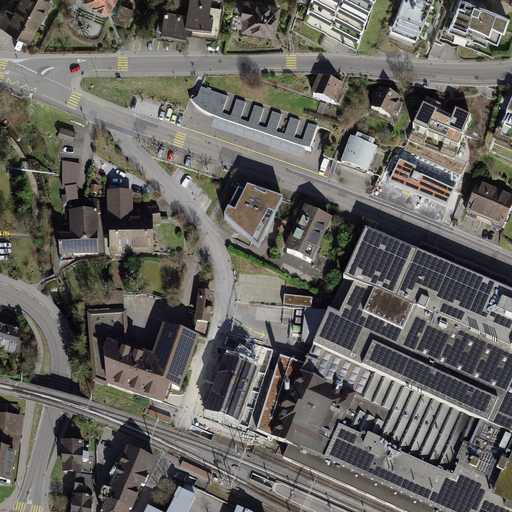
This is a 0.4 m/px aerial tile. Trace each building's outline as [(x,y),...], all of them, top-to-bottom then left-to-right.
[(52,3),(47,0),(21,0),(14,14),(7,10),(0,22),(0,25),(31,42),(52,3)] [(116,0),(86,0),(85,2),(96,7),(95,9),(110,15),(116,0)] [(191,0),(189,17),(186,32),(220,37),(225,10),(212,8),(213,0),(191,0)] [(313,0),(305,23),(360,50),(379,0),(313,0)] [(436,0),(403,0),(388,40),(416,52),(436,0)] [(504,19),(457,0),(452,0),(438,33),(491,54),(504,19)] [(281,10),(247,3),(242,32),(275,38),(281,10)] [(133,9),(121,5),(114,22),(127,26),(133,9)] [(161,34),(185,38),(186,32),(189,17),(164,13),(161,34)] [(326,80),(321,78),(313,97),(340,107),(344,96),(338,94),(342,86),(336,84),(336,83),(327,79),(326,80)] [(346,87),(321,155),(333,160),(358,91),(346,87)] [(228,97),(201,88),(197,99),(192,104),(195,107),(199,111),(203,113),(207,116),(310,151),(318,127),(308,124),(302,142),(294,139),(300,121),(291,118),(285,135),(276,132),(282,115),(272,112),(266,129),(258,126),(264,109),(254,106),(249,123),(240,120),(246,103),(237,100),(231,117),(222,114),(228,97)] [(399,103),(380,94),(371,113),(390,121),(392,117),(398,119),(403,108),(397,106),(399,103)] [(471,118),(425,99),(409,140),(455,158),(471,118)] [(511,99),(494,140),(511,148),(511,99)] [(322,116),(326,104),(321,102),(316,114),(322,116)] [(76,132),(61,127),(58,136),(72,141),(76,132)] [(355,140),(351,138),(342,163),(368,173),(377,148),(373,146),(375,140),(358,133),(355,140)] [(417,166),(400,158),(389,181),(448,204),(455,188),(415,170),(417,166)] [(80,163),(61,160),(62,188),(65,188),(66,201),(77,200),(76,186),(78,186),(80,163)] [(511,214),(511,199),(479,185),(466,214),(505,231),(511,214)] [(283,200),(244,187),(242,191),(236,189),(220,216),(264,241),(266,236),(275,217),(283,200)] [(107,190),(107,224),(133,223),(133,209),(132,189),(107,190)] [(133,223),(107,224),(108,259),(153,258),(152,227),(160,227),(160,209),(133,209),(133,223)] [(334,222),(306,210),(285,256),(313,269),(334,222)] [(97,213),(69,214),(70,236),(58,236),(59,258),(99,257),(97,213)] [(511,511),(511,293),(365,231),(343,280),(313,348),(310,356),(273,438),(439,511),(511,511)] [(286,291),(285,302),(313,306),(314,296),(286,291)] [(123,292),(108,293),(109,306),(124,305),(123,292)] [(209,326),(214,295),(200,293),(196,324),(209,326)] [(146,380),(155,353),(127,343),(125,311),(88,314),(93,382),(163,406),(167,396),(169,388),(146,380)] [(24,330),(1,323),(0,328),(0,345),(6,347),(5,351),(17,355),(24,330)] [(163,328),(155,353),(146,380),(169,388),(181,392),(199,340),(163,328)] [(224,356),(205,413),(238,424),(257,368),(244,364),(250,356),(242,349),(234,359),(224,356)] [(278,367),(272,366),(266,387),(271,389),(278,367)] [(172,419),(146,409),(144,415),(170,424),(172,419)] [(23,418),(0,414),(0,480),(14,482),(23,418)] [(82,445),(63,444),(62,474),(81,475),(82,459),(82,445)] [(155,461),(127,450),(122,462),(113,486),(138,496),(142,486),(145,487),(155,461)] [(212,475),(184,462),(181,467),(210,480),(212,475)] [(92,511),(96,477),(75,475),(71,511),(92,511)] [(132,510),(138,496),(113,486),(107,501),(130,509),(132,510)] [(161,511),(150,506),(146,511),(189,511),(197,497),(181,488),(168,511),(161,511)] [(128,511),(130,509),(107,501),(102,511),(128,511)]
